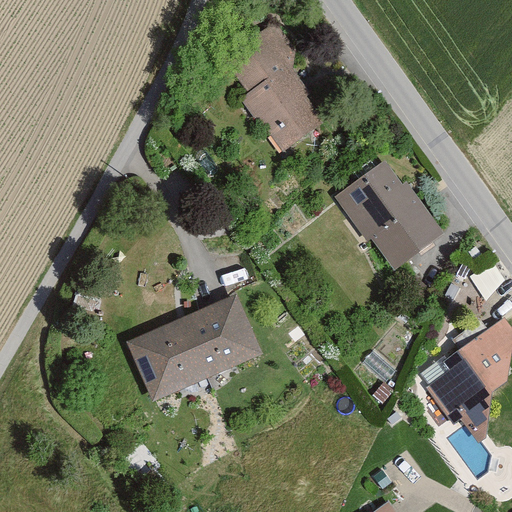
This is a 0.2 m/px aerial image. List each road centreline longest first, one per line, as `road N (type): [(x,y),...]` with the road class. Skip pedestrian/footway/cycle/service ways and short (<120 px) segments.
road 1 (unclassified): [(198,0),(186,38),(0,365)]
road 2 (tertiary): [(338,0),(511,240)]
